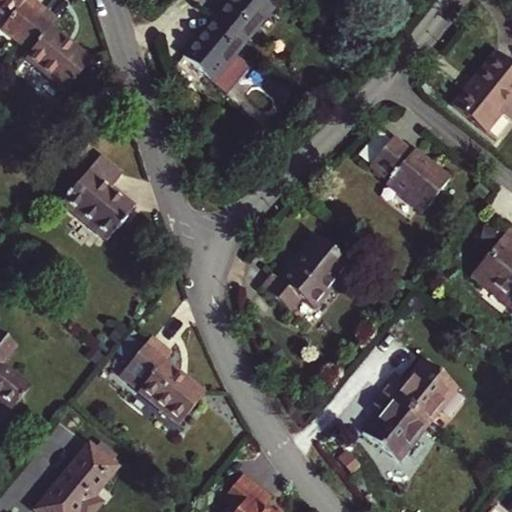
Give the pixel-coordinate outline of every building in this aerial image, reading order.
[(0,30),(12,41),(39,8),(29,0),(0,0),(0,18),(2,20),(0,22),(0,30)] [(231,0),(218,16),(246,40),(278,2),(275,0),(231,0)] [(61,90),(87,60),(47,27),(53,20),(39,8),(12,41),(25,52),(21,58),(61,90)] [(186,55),(214,78),(246,40),(218,16),(186,55)] [(456,105),(490,131),(511,103),(511,62),(499,52),(456,105)] [(389,181),(426,211),(453,178),(417,149),(415,151),(396,136),(372,164),(391,179),(389,181)] [(101,241),(130,206),(107,187),(118,174),(95,155),(56,204),(101,241)] [(511,228),(475,273),(511,302),(511,228)] [(303,298),(314,307),(351,262),(316,234),(280,277),(275,273),(265,286),(294,308),(303,298)] [(0,379),(22,397),(39,376),(12,354),(26,337),(5,320),(0,325),(0,379)] [(175,423),(200,393),(161,360),(168,352),(147,334),(120,368),(137,383),(133,389),(175,423)] [(429,425),(458,389),(422,360),(403,383),(396,378),(387,390),(429,425)] [(399,462),(429,425),(387,390),(376,403),(382,409),(364,433),(399,462)] [(89,511),(98,501),(88,493),(111,465),(106,461),(112,454),(96,441),(90,448),(85,444),(31,509),(34,511),(89,511)] [(268,511),(261,505),(267,498),(238,473),(217,497),(232,510),(230,511),(268,511)]
